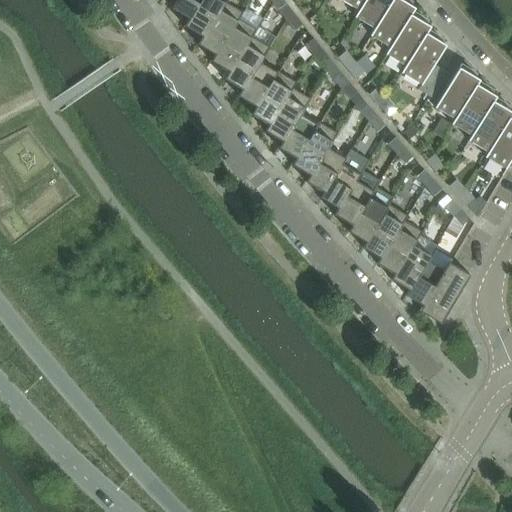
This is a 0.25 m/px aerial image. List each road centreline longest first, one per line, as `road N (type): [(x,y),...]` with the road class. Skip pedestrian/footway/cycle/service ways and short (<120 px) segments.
road 1 (residential): [(478,421),(259,179),(126,0)]
road 2 (secondary): [(185,511),(66,389),(0,301)]
road 3 (secondary): [(0,378),(122,511)]
road 4 (residential): [(511,244),(490,295),(511,366)]
